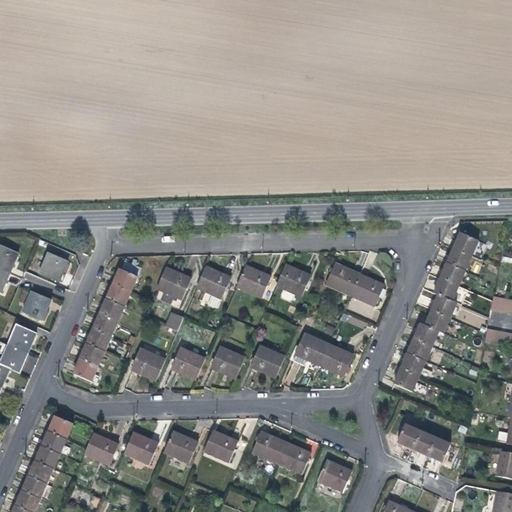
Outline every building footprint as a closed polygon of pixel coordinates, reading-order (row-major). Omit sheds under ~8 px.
[(459,234),(453,249),(471,257),(478,260),(485,245),(459,234)] [(0,246),(0,269),(10,274),(18,254),(0,246)] [(471,257),(453,249),(446,264),(465,272),(471,257)] [(48,254),(39,274),(60,283),(68,263),(48,254)] [(351,296),(360,275),(335,264),(326,285),(351,296)] [(465,272),(446,264),(440,279),(458,287),(465,272)] [(311,276),(286,265),(277,286),(284,289),(281,298),(293,303),(296,294),(303,297),(311,276)] [(271,277),(245,266),(236,287),(262,298),(271,277)] [(230,277),(206,267),(197,288),(211,294),(207,304),(217,308),(230,277)] [(191,279),(167,268),(157,289),(182,300),(191,279)] [(10,274),(0,269),(0,293),(1,294),(10,274)] [(119,269),(112,285),(131,293),(138,277),(119,269)] [(384,285),(360,275),(351,296),(375,306),(384,285)] [(458,287),(440,279),(433,294),(437,296),(452,302),(458,287)] [(131,293),(112,285),(106,300),(124,308),(131,293)] [(31,293),(24,309),(44,317),(51,301),(31,293)] [(456,304),(452,302),(437,296),(431,311),(450,319),(456,304)] [(511,301),(493,298),(490,311),(511,315),(511,301)] [(124,308),(106,300),(100,315),(118,323),(124,308)] [(44,317),(24,309),(23,312),(42,321),(44,317)] [(450,319),(431,311),(425,326),(439,332),(443,334),(450,319)] [(177,332),(183,319),(171,313),(165,327),(177,332)] [(118,323),(100,315),(93,329),(111,337),(118,323)] [(432,347),(439,332),(425,326),(420,324),(414,339),(432,347)] [(17,326),(8,345),(28,354),(36,335),(17,326)] [(111,337),(93,329),(87,345),(105,353),(111,337)] [(511,348),(511,334),(487,329),(484,343),(511,348)] [(295,355),(320,366),(329,345),(304,334),(295,355)] [(407,354),(426,362),(432,347),(414,339),(407,354)] [(8,345),(3,343),(0,350),(0,353),(4,355),(8,345)] [(8,345),(4,355),(0,363),(0,365),(10,369),(19,373),(28,354),(8,345)] [(105,353),(87,345),(80,359),(98,367),(105,353)] [(249,366),(276,378),(285,357),(258,345),(249,366)] [(329,345),(320,366),(344,377),(353,356),(329,345)] [(211,368),(236,379),(245,358),(220,347),(211,368)] [(131,370),(156,381),(165,360),(140,349),(131,370)] [(171,369),(195,380),(205,359),(180,349),(175,360),(172,359),(170,364),(172,365),(171,369)] [(401,369),(419,377),(426,362),(407,354),(401,369)] [(98,367),(80,359),(74,375),(92,382),(98,367)] [(0,365),(0,388),(2,389),(10,369),(0,365)] [(477,376),(479,368),(471,365),(469,373),(477,376)] [(413,392),(419,377),(401,369),(395,384),(413,392)] [(55,417),(48,432),(66,440),(73,425),(55,417)] [(398,443),(413,450),(421,431),(406,425),(398,443)] [(238,442),(213,431),(204,453),(229,464),(238,442)] [(413,450),(428,456),(436,438),(421,431),(413,450)] [(505,442),(507,433),(499,431),(497,440),(505,442)] [(48,432),(42,446),(60,455),(66,440),(48,432)] [(198,443),(173,432),(164,453),(189,463),(198,443)] [(277,464),(286,443),(261,432),(252,453),(277,464)] [(133,433),(124,454),(149,465),(158,444),(133,433)] [(118,445),(93,434),(85,455),(109,466),(118,445)] [(436,438),(428,456),(443,463),(451,445),(436,438)] [(311,454),(286,443),(277,464),(302,475),(311,454)] [(42,446),(36,461),(53,469),(60,455),(42,446)] [(511,454),(504,453),(499,478),(511,480),(511,454)] [(36,461),(29,476),(47,484),(53,469),(36,461)] [(327,461),(318,482),(343,493),(352,472),(327,461)] [(29,476),(23,491),(40,499),(47,484),(29,476)] [(23,491),(16,507),(28,511),(34,511),(40,499),(23,491)] [(511,511),(511,494),(497,492),(493,511),(511,511)] [(384,511),(411,511),(389,502),(384,511)]
